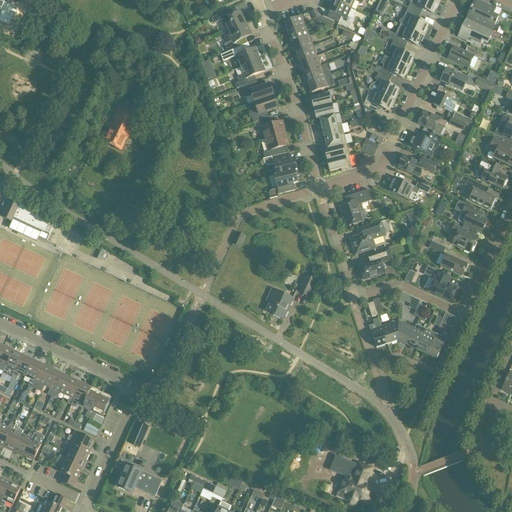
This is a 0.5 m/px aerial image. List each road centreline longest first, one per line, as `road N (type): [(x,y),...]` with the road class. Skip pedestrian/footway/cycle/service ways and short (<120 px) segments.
road 1 (residential): [(410,461),(388,410),(68,214),(0,163)]
road 2 (residential): [(86,502),(136,390),(0,324)]
road 3 (residential): [(318,188),(379,170),(458,0)]
road 4 (residential): [(352,300),(399,285),(461,311),(511,208)]
road 5 (residential): [(318,188),(259,13)]
